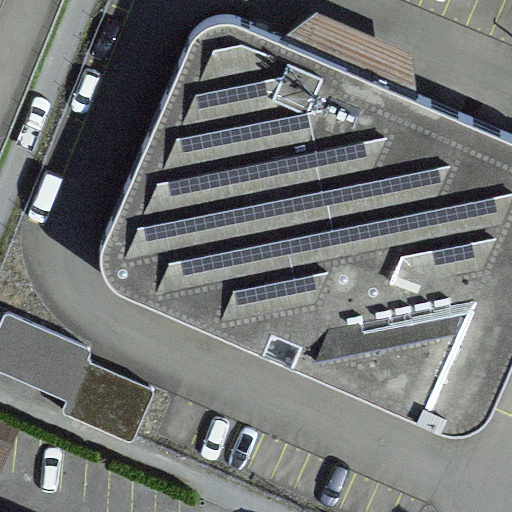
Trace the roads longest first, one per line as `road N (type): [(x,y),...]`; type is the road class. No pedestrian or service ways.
road 1 (track): [(0,395),(230,491),(246,511)]
road 2 (track): [(0,154),(66,0)]
